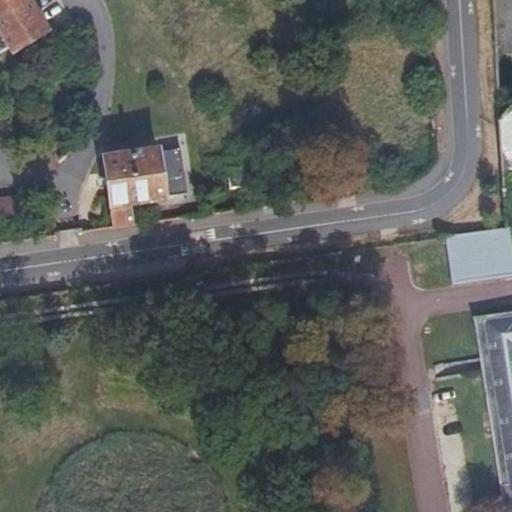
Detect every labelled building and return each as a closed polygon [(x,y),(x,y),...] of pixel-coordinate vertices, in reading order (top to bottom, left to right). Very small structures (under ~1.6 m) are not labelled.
[(0,0),(0,48),(9,43),(11,48),(49,28),(33,0),(0,0)] [(511,0),(489,0),(493,57),(511,56),(511,0)] [(497,120),(501,176),(511,175),(511,105),(505,111),(497,120)] [(101,156),(111,228),(129,226),(126,203),(165,198),(164,191),(181,188),(176,152),(158,154),(157,148),(101,156)] [(241,171),(225,175),(227,196),(244,193),(241,171)] [(445,286),(468,283),(510,276),(505,231),(438,239),(445,286)] [(511,511),(511,316),(475,322),(504,511),(511,511)]
